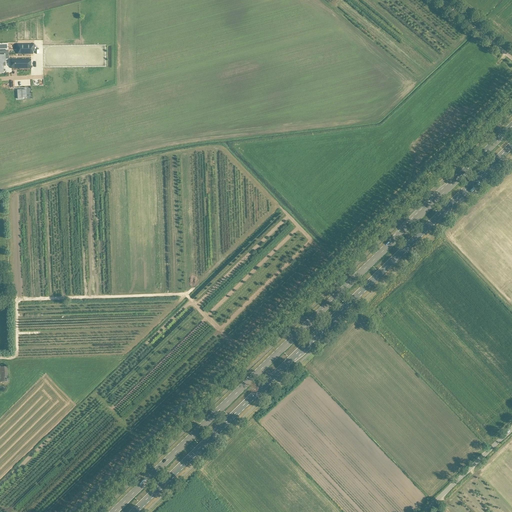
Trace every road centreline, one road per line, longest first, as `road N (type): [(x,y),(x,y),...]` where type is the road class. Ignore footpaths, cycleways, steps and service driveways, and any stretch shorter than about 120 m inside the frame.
road 1 (primary): [(511,126),(112,511)]
road 2 (primary): [(133,511),(511,145)]
road 3 (unclassified): [(423,511),(511,427)]
